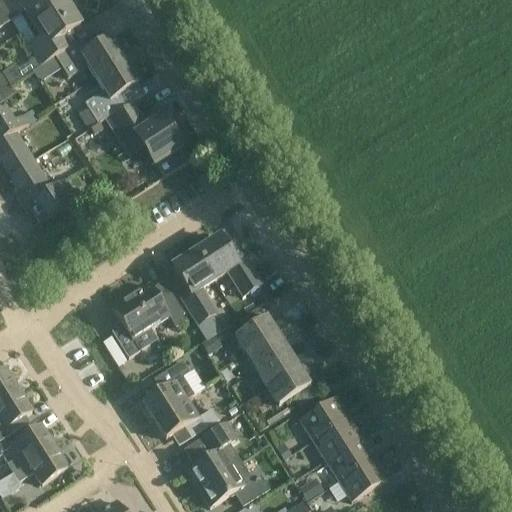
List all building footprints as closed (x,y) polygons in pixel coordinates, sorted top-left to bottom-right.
[(31,26),(67,4),(64,0),(0,0),(0,29),(24,15),(31,26)] [(67,4),(31,26),(40,41),(30,47),(37,58),(27,64),(32,74),(34,73),(34,72),(55,59),(67,52),(60,41),(81,28),(67,4)] [(67,52),(55,59),(61,68),(68,80),(87,69),(94,81),(124,62),(110,41),(87,55),(81,44),(67,53),(67,52)] [(138,86),(124,62),(94,81),(103,95),(85,106),(89,112),(78,119),(87,133),(126,109),(119,98),(138,86)] [(16,70),(3,79),(10,90),(24,82),(23,80),(18,72),(16,70)] [(0,77),(0,97),(4,103),(14,97),(10,90),(3,79),(1,76),(0,77)] [(179,153),(181,152),(161,121),(146,131),(132,110),(109,125),(130,157),(144,150),(156,168),(156,169),(164,181),(188,166),(179,153)] [(0,150),(18,139),(16,136),(37,122),(32,114),(13,126),(4,112),(0,114),(0,150)] [(99,127),(90,133),(93,138),(102,131),(99,127)] [(33,163),(18,139),(0,150),(0,165),(9,179),(33,163)] [(21,205),(49,187),(33,163),(9,179),(19,194),(15,196),(21,205)] [(49,187),(21,205),(28,217),(32,215),(41,228),(68,210),(60,198),(70,192),(64,183),(51,191),(49,187)] [(139,210),(129,217),(133,223),(143,217),(139,210)] [(195,255),(213,284),(226,275),(242,300),(262,288),(246,263),(237,268),(220,240),(195,255)] [(200,292),(213,284),(195,255),(172,270),(190,297),(181,303),(197,328),(216,316),(200,292)] [(142,291),(129,299),(151,334),(169,322),(175,331),(186,325),(182,318),(184,317),(173,299),(160,307),(150,291),(144,294),(142,291)] [(122,331),(112,337),(128,362),(139,355),(133,345),(151,334),(129,299),(118,306),(120,309),(112,314),(122,331)] [(235,339),(246,357),(290,329),(285,321),(272,329),(266,320),(235,339)] [(246,357),(256,374),(288,354),(282,345),(295,337),(290,329),(246,357)] [(214,339),(201,348),(207,358),(220,349),(214,339)] [(311,352),(307,354),(312,363),(316,360),(311,352)] [(288,354),(256,374),(267,391),(312,363),(307,354),(293,363),(288,354)] [(318,372),(312,363),(267,391),(278,408),(310,389),(304,380),(318,372)] [(187,403),(187,404),(195,399),(183,381),(189,377),(181,365),(153,383),(161,395),(142,407),(152,424),(187,403)] [(0,404),(18,394),(4,372),(0,374),(0,404)] [(31,415),(18,394),(0,404),(0,423),(5,432),(31,415)] [(299,423),(312,444),(349,421),(336,400),(299,423)] [(187,403),(152,424),(164,443),(189,427),(196,439),(219,425),(212,414),(199,422),(187,404),(187,403)] [(234,410),(228,414),(230,419),(237,415),(234,410)] [(312,444),(325,464),(362,441),(349,421),(312,444)] [(240,465),(229,448),(237,443),(226,426),(200,442),(210,458),(185,474),(197,492),(232,470),(240,465)] [(12,478),(54,451),(40,429),(14,446),(21,457),(6,467),(12,478)] [(325,464),(338,485),(375,461),(362,441),(325,464)] [(54,451),(12,478),(18,486),(34,476),(41,490),(68,472),(54,451)] [(284,452),(278,456),(283,464),(290,460),(284,452)] [(388,482),(375,461),(338,485),(351,505),(388,482)] [(232,470),(197,492),(209,511),(244,489),(232,470)] [(317,496),(310,484),(299,491),(306,502),(317,496)]
